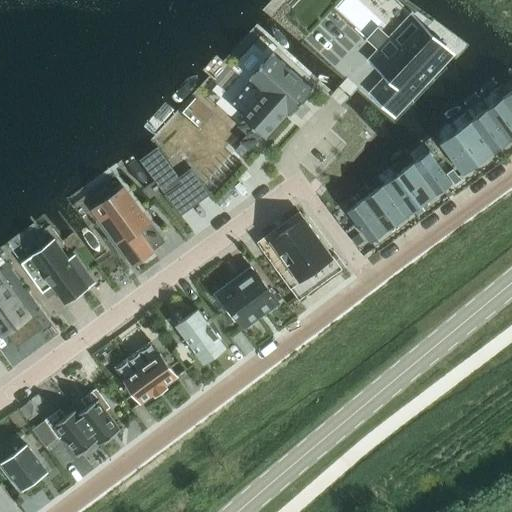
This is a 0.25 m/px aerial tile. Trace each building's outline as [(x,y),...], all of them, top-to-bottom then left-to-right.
[(412,17),(411,18),(390,40),(399,48),(389,59),(380,69),(388,77),(372,94),(394,114),(440,65),(441,66),(451,55),(450,54),(451,54),(423,28),(412,17)] [(240,126),(248,134),(241,142),(249,149),(263,134),(267,138),(267,137),(266,136),(288,112),(290,113),(289,114),(290,115),(314,89),(313,88),(312,89),(273,54),(274,53),(273,52),(249,79),(251,80),(251,79),(265,91),(243,115),(242,114),(241,115),(246,119),(240,126)] [(490,107),(511,137),(511,102),(506,95),(490,107)] [(473,119),(496,150),(511,139),(511,137),(490,107),(473,119)] [(457,131),(480,162),(496,150),(473,119),(457,131)] [(463,175),(480,162),(457,131),(440,143),(463,175)] [(275,167),(286,157),(276,144),(264,154),(275,167)] [(179,178),(157,147),(139,160),(153,179),(180,216),(210,194),(191,169),(179,178)] [(429,151),(414,162),(437,194),(452,183),(429,151)] [(437,194),(414,162),(398,174),(421,205),(437,194)] [(448,176),(452,183),(457,189),(464,183),(455,171),(448,176)] [(382,185),(405,217),(413,211),(417,216),(425,211),(421,205),(398,174),(382,185)] [(382,185),(363,199),(386,231),(405,217),(382,185)] [(99,218),(112,237),(118,245),(134,266),(153,252),(152,251),(164,242),(150,222),(149,222),(124,188),(103,203),(93,211),(99,218)] [(386,231),(363,199),(347,210),(370,242),(386,231)] [(304,218),(299,212),(257,242),(299,300),(341,270),(333,259),(304,218)] [(351,240),(357,248),(365,242),(359,234),(351,240)] [(75,255),(69,259),(54,239),(21,264),(42,293),(51,286),(65,305),(95,283),(75,255)] [(234,286),(239,292),(226,302),(245,328),(279,303),(255,271),(242,280),(234,286)] [(0,330),(2,333),(5,332),(27,315),(10,291),(0,277),(0,330)] [(226,348),(201,313),(198,309),(175,325),(178,329),(204,365),(226,348)] [(140,369),(124,380),(141,403),(153,394),(155,397),(167,389),(165,386),(177,377),(151,341),(131,356),(140,369)] [(75,410),(100,445),(120,430),(98,399),(78,414),(75,410)] [(99,445),(100,445),(75,410),(54,425),(77,456),(96,441),(99,445)] [(27,443),(1,462),(22,492),(48,472),(27,443)]
